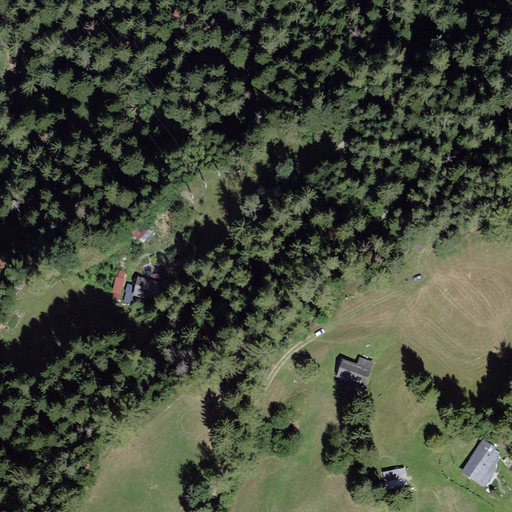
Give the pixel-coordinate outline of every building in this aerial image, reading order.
[(117,269),(114,298),(123,299),(126,269),(117,269)] [(135,292),(148,294),(150,277),(137,275),(135,292)] [(128,284),(124,301),(132,303),(135,285),(128,284)] [(356,365),(341,360),(334,380),(365,390),(374,364),(359,359),(356,365)] [(483,438),(462,471),(483,485),(504,451),(483,438)] [(406,467),(383,472),(386,488),(409,483),(406,467)]
